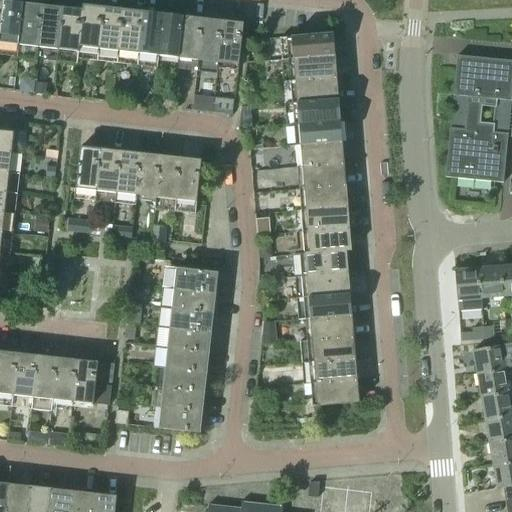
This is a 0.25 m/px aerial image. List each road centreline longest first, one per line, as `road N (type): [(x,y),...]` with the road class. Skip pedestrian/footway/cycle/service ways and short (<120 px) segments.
road 1 (residential): [(0,103),(211,126),(232,141),(249,256),(230,470)]
road 2 (residential): [(397,454),(364,26)]
road 3 (residential): [(424,240),(410,70),(417,0)]
road 4 (residential): [(0,454),(230,470)]
road 5 (residential): [(442,450),(424,240)]
road 6 (residential): [(230,470),(397,454)]
